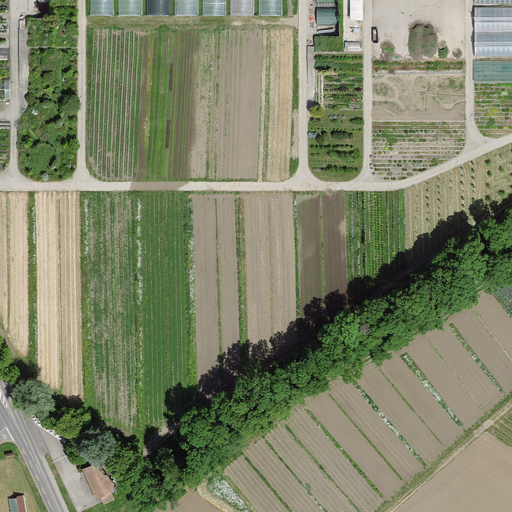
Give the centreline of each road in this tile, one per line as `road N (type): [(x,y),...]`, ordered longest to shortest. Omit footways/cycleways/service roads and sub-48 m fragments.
road 1 (track): [(303,44),(302,186),(0,182)]
road 2 (track): [(302,186),(399,185),(511,136)]
road 3 (track): [(82,186),(81,0)]
road 4 (track): [(368,186),(368,0)]
road 5 (track): [(14,182),(13,0)]
road 6 (track): [(387,511),(511,399)]
road 7 (track): [(479,151),(470,122),(470,0)]
